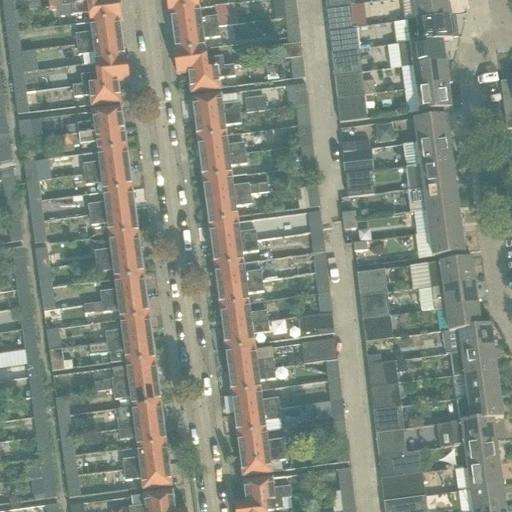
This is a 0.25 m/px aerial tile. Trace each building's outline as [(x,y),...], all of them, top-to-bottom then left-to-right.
[(1,0),(3,15),(5,15),(15,14),(13,0),(1,0)] [(53,8),(54,8),(71,6),(106,1),(105,0),(60,0),(61,7),(53,8)] [(114,0),(106,1),(71,6),(72,16),(88,14),(89,24),(120,20),(117,0),(114,0)] [(166,0),(168,13),(199,9),(197,0),(166,0)] [(324,0),(326,10),(353,6),(352,0),(324,0)] [(401,0),(404,23),(407,22),(416,21),(448,17),(446,0),(401,0)] [(295,3),(284,4),(286,19),(297,18),(295,3)] [(326,10),(328,33),(356,29),(353,6),(326,10)] [(170,15),(173,34),(218,28),(219,28),(217,18),(200,20),(199,9),(168,13),(168,15),(170,15)] [(5,15),(3,15),(6,30),(17,29),(15,14),(5,15)] [(404,23),(393,24),(396,45),(397,45),(410,43),(410,45),(442,40),(442,42),(451,40),(451,39),(457,39),(455,22),(449,23),(448,17),(416,21),(407,22),(404,23)] [(297,18),(286,19),(288,34),(298,32),(297,18)] [(75,35),(76,47),(121,40),(119,22),(121,22),(120,20),(89,24),(91,33),(75,35)] [(218,28),(173,34),(175,50),(176,54),(204,50),(203,40),(219,38),(218,28)] [(328,33),(331,55),(359,51),(356,29),(328,33)] [(19,39),(7,41),(9,56),(11,56),(21,54),(19,39)] [(94,54),(95,65),(124,61),(121,40),(76,47),(78,57),(94,54)] [(397,46),(386,47),(389,71),(400,69),(413,67),(445,63),(442,42),(442,40),(410,45),(410,43),(397,45),(397,46)] [(300,43),(289,44),(291,59),(301,58),(300,43)] [(176,54),(174,54),(175,66),(176,74),(177,76),(188,75),(188,73),(223,68),(222,58),(206,60),(204,50),(176,54)] [(331,55),(334,78),(361,75),(359,51),(331,55)] [(11,56),(9,56),(11,71),(23,69),(21,54),(11,56)] [(301,58),(291,59),(293,75),(303,74),(301,58)] [(96,74),(81,76),(82,84),(82,86),(82,87),(129,81),(126,61),(124,61),(95,65),(96,74)] [(446,70),(445,64),(445,63),(413,67),(416,90),(448,86),(448,85),(452,84),(450,70),(446,70)] [(223,68),(188,73),(188,75),(189,77),(191,95),(220,91),(219,80),(235,78),(234,67),(223,68)] [(334,78),(336,101),(364,97),(362,83),(361,75),(334,78)] [(24,80),(13,81),(15,96),(16,96),(26,95),(24,80)] [(511,80),(511,83),(511,96),(502,98),(506,130),(511,129),(511,80)] [(82,87),(72,89),(74,99),(90,97),(91,108),(120,104),(117,84),(129,83),(129,81),(82,87)] [(373,81),(362,83),(364,97),(375,96),(373,81)] [(294,87),(296,107),(307,106),(305,85),(294,87)] [(448,86),(416,90),(419,114),(451,109),(448,86)] [(16,96),(15,96),(18,117),(19,117),(29,116),(26,95),(16,96)] [(192,101),(195,121),(240,115),(238,104),(222,107),(221,97),(192,101)] [(364,97),(336,101),(339,124),(367,121),(364,97)] [(307,106),(296,107),(298,121),(298,122),(309,120),(307,106)] [(77,125),(79,136),(123,130),(121,110),(92,114),(93,123),(77,125)] [(195,121),(197,141),(226,137),(225,127),(241,125),(240,115),(195,121)] [(414,120),(417,144),(449,140),(446,116),(414,120)] [(30,122),(18,123),(20,143),(32,142),(30,122)] [(7,125),(0,126),(0,141),(9,141),(7,125)] [(96,144),(98,154),(126,150),(123,130),(79,136),(80,146),(96,144)] [(310,131),(299,132),(301,148),(312,146),(310,131)] [(71,137),(60,138),(62,154),(73,152),(73,147),(71,137)] [(197,141),(200,161),(245,155),(244,145),(227,147),(226,137),(197,141)] [(417,144),(403,146),(406,169),(452,162),(458,161),(455,146),(450,146),(449,140),(417,144)] [(9,141),(0,141),(0,157),(11,156),(9,141)] [(341,145),(343,154),(355,153),(354,144),(341,145)] [(312,146),(301,148),(303,163),(314,162),(312,146)] [(83,166),(84,176),(129,170),(126,150),(98,154),(99,164),(83,166)] [(371,153),(343,156),(345,174),(373,171),(371,153)] [(200,161),(203,181),(231,177),(230,167),(247,165),(245,155),(200,161)] [(452,162),(406,169),(409,191),(423,190),(455,185),(452,162)] [(25,165),(23,165),(26,184),(28,184),(38,183),(35,164),(25,165)] [(12,166),(0,168),(2,183),(14,181),(12,166)] [(102,185),(103,194),(131,190),(129,170),(84,176),(85,187),(102,185)] [(371,173),(345,176),(348,199),(374,196),(371,173)] [(231,177),(203,181),(206,202),(250,196),(249,186),(233,188),(231,177)] [(14,181),(2,183),(4,198),(16,197),(14,181)] [(28,184),(26,184),(28,199),(40,198),(38,183),(28,184)] [(267,184),(257,186),(258,195),(268,194),(267,184)] [(409,191),(407,192),(410,214),(426,212),(458,207),(455,185),(423,190),(409,191)] [(317,187),(304,189),(306,203),(318,202),(317,187)] [(88,206),(89,217),(134,211),(131,190),(103,194),(104,204),(88,206)] [(250,196),(206,202),(208,223),(237,219),(236,208),(252,206),(250,196)] [(18,207),(6,209),(8,224),(20,222),(18,207)] [(429,234),(429,235),(461,230),(458,208),(458,207),(426,212),(429,234)] [(41,208),(29,210),(31,225),(33,225),(43,223),(41,208)] [(89,217),(91,227),(107,225),(108,236),(109,238),(137,234),(137,232),(134,211),(89,217)] [(308,214),(311,235),(322,233),(319,213),(308,214)] [(341,214),(342,223),(355,221),(354,213),(341,214)] [(355,221),(342,223),(343,231),(356,230),(355,221)] [(20,222),(8,224),(9,238),(10,239),(22,238),(21,236),(21,235),(20,222)] [(33,225),(31,225),(33,242),(45,241),(43,223),(33,225)] [(209,228),(212,248),(256,242),(255,232),(239,234),(238,224),(209,228)] [(429,234),(415,236),(418,260),(432,258),(444,256),(464,254),(461,230),(429,235),(429,234)] [(322,233),(311,235),(313,250),(324,248),(322,233)] [(140,257),(138,237),(137,234),(109,238),(109,241),(110,251),(94,253),(95,263),(140,257)] [(212,248),(215,268),(243,264),(242,254),(258,252),(256,242),(212,248)] [(353,244),(354,253),(367,252),(366,243),(353,244)] [(24,253),(12,255),(14,271),(26,269),(24,253)] [(47,254),(35,256),(37,271),(39,271),(49,270),(47,254)] [(113,272),(114,281),(143,278),(140,257),(95,263),(97,274),(113,272)] [(325,259),(314,260),(314,262),(316,275),(327,274),(325,259)] [(427,265),(430,289),(475,283),(471,259),(427,265)] [(243,264),(215,268),(217,288),(262,282),(261,272),(245,274),(243,264)] [(26,269),(14,271),(16,286),(28,284),(26,269)] [(39,271),(37,271),(39,286),(51,285),(49,270),(39,271)] [(356,274),(359,298),(387,295),(384,271),(356,274)] [(327,274),(316,275),(317,290),(328,289),(327,274)] [(100,293),(101,304),(146,298),(143,278),(114,281),(116,291),(100,293)] [(217,288),(220,309),(249,305),(248,296),(263,294),(262,282),(217,288)] [(433,312),(446,310),(478,306),(475,283),(430,289),(433,312)] [(29,295),(17,296),(19,311),(31,310),(29,295)] [(52,295),(41,297),(42,311),(54,310),(52,295)] [(359,298),(362,321),(390,318),(387,295),(359,298)] [(119,312),(120,322),(148,318),(146,298),(101,304),(103,314),(119,312)] [(329,299),(319,301),(320,316),(331,314),(329,299)] [(86,306),(83,306),(85,315),(95,314),(93,305),(86,306)] [(249,305),(220,309),(223,329),(267,323),(266,313),(250,315),(249,305)] [(478,306),(446,310),(449,333),(458,332),(458,331),(481,328),(481,327),(478,306)] [(31,310),(19,311),(21,327),(33,325),(31,310)] [(320,316),(298,319),(301,339),(334,335),(331,314),(320,316)] [(105,334),(107,344),(151,338),(148,318),(120,322),(121,332),(105,334)] [(390,318),(362,321),(364,343),(392,340),(390,318)] [(267,323),(223,329),(226,350),(226,351),(246,348),(254,347),(254,346),(253,336),(269,334),(267,323)] [(481,328),(458,331),(458,332),(461,354),(493,350),(490,327),(490,325),(481,327),(481,328)] [(34,330),(22,332),(24,347),(36,345),(34,330)] [(59,337),(47,338),(49,352),(60,350),(59,337)] [(107,344),(88,347),(89,358),(108,355),(110,366),(110,369),(154,363),(154,360),(151,338),(107,344)] [(334,341),(302,345),(304,365),(326,363),(337,361),(334,341)] [(60,350),(49,352),(52,372),(63,371),(60,350)] [(455,378),(464,376),(496,372),(493,350),(461,354),(452,355),(455,378)] [(37,351),(25,352),(27,366),(28,376),(29,376),(30,376),(40,375),(37,351)] [(25,352),(0,355),(0,369),(27,366),(25,352)] [(226,356),(229,376),(274,369),(273,360),(256,362),(255,352),(226,356)] [(366,358),(367,366),(380,365),(379,356),(366,358)] [(337,361),(326,363),(328,378),(339,376),(337,361)] [(157,385),(155,365),(154,363),(110,369),(110,371),(111,381),(111,382),(111,383),(112,391),(157,385)] [(367,366),(370,389),(398,385),(395,363),(380,365),(367,366)] [(229,376),(232,396),(260,392),(259,382),(276,380),(274,369),(229,376)] [(464,376),(467,399),(499,395),(496,372),(464,376)] [(41,380),(29,381),(31,399),(43,397),(41,380)] [(104,383),(93,384),(94,393),(105,392),(112,391),(111,383),(111,382),(111,381),(104,382),(104,383)] [(130,400),(131,409),(160,405),(157,385),(112,391),(114,402),(130,400)] [(370,389),(373,412),(400,409),(398,385),(370,389)] [(340,386),(329,388),(331,403),(341,402),(340,386)] [(232,396),(234,416),(279,410),(278,400),(262,402),(260,392),(232,396)] [(467,399),(458,401),(461,423),(493,419),(493,420),(503,419),(502,418),(499,395),(467,399)] [(43,397),(31,399),(33,414),(45,412),(43,397)] [(67,398),(55,400),(57,413),(58,413),(69,412),(67,398)] [(331,403),(333,423),(344,422),(341,402),(331,403)] [(117,422),(118,431),(163,425),(160,405),(131,409),(133,419),(117,422)] [(373,412),(375,435),(403,431),(400,409),(373,412)] [(279,410),(234,416),(237,436),(266,432),(282,430),(279,410)] [(453,448),(464,446),(496,442),(493,420),(493,419),(461,423),(450,425),(453,448)] [(60,423),(58,424),(60,439),(62,439),(63,438),(72,437),(70,422),(60,423)] [(47,423),(34,424),(36,440),(48,438),(47,423)] [(136,440),(137,449),(165,445),(163,425),(118,431),(119,442),(136,440)] [(344,427),(333,428),(335,444),(346,443),(344,427)] [(375,435),(378,458),(406,454),(403,431),(375,435)] [(237,436),(240,456),(284,450),(283,440),(267,442),(266,432),(237,436)] [(62,439),(60,439),(62,454),(64,453),(74,452),(72,437),(63,438),(62,439)] [(48,438),(36,440),(38,455),(50,453),(48,438)] [(464,446),(467,469),(499,465),(496,442),(464,446)] [(346,443),(335,444),(337,460),(348,459),(346,443)] [(138,459),(122,461),(122,462),(123,471),(168,465),(165,445),(137,449),(138,459)] [(284,450),(240,456),(243,478),(271,474),(270,463),(286,461),(284,450)] [(406,454),(378,458),(381,481),(422,476),(423,476),(420,453),(406,454)] [(52,463),(40,465),(42,480),(54,479),(52,463)] [(65,464),(64,464),(66,479),(67,479),(68,479),(78,478),(76,463),(67,464),(65,464)] [(168,465),(123,471),(125,482),(141,480),(141,481),(142,490),(142,491),(151,490),(171,487),(168,465)] [(455,471),(458,493),(502,487),(499,465),(467,469),(455,471)] [(350,474),(339,476),(340,492),(352,491),(350,474)] [(422,476),(381,481),(383,503),(424,498),(422,476)] [(67,479),(66,479),(68,493),(80,492),(78,478),(68,479),(67,479)] [(54,479),(42,480),(44,495),(56,493),(54,479)] [(243,484),(246,504),(282,499),(290,498),(289,488),(273,490),(272,480),(243,484)] [(502,487),(458,493),(460,511),(488,511),(505,510),(502,487)] [(340,492),(342,511),(346,511),(354,511),(352,491),(340,492)] [(128,510),(112,511),(174,511),(172,493),(143,497),(131,499),(132,508),(128,509),(128,510)] [(383,503),(384,511),(425,511),(424,498),(383,503)] [(246,504),(234,506),(235,511),(272,511),(283,511),(282,503),(282,502),(282,499),(246,504)]
